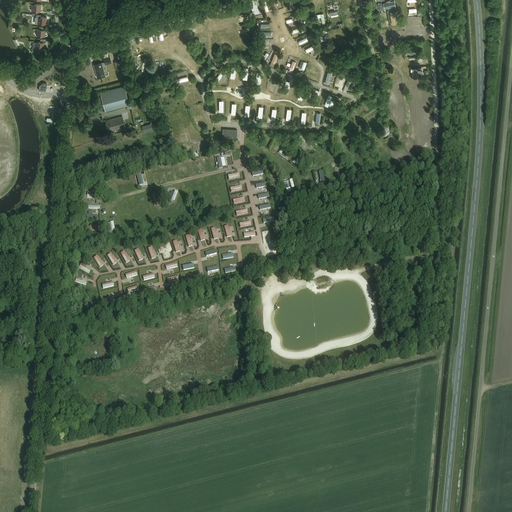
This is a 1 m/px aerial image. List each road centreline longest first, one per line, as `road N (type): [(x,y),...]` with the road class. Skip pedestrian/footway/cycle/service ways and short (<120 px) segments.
road 1 (unclassified): [(30,511),(74,54),(68,0)]
road 2 (trunk): [(444,511),(479,154),(475,0)]
road 3 (unclassified): [(468,511),(511,61)]
